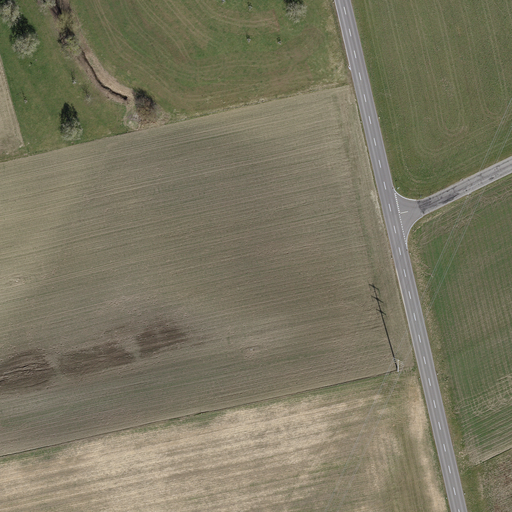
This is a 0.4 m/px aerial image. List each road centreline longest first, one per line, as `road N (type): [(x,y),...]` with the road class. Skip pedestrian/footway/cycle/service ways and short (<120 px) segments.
road 1 (tertiary): [(394,222),(460,511)]
road 2 (tertiary): [(342,0),(394,222)]
road 3 (tertiary): [(394,222),(511,166)]
